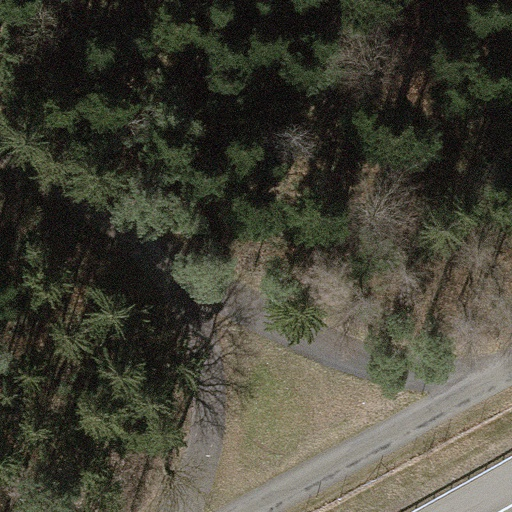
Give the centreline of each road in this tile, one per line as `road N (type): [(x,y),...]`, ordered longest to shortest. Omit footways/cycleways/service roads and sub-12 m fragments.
road 1 (track): [(0,150),(186,271),(335,348),(485,382)]
road 2 (unclassified): [(511,368),(248,511)]
road 3 (track): [(181,511),(196,481),(212,397),(186,271)]
